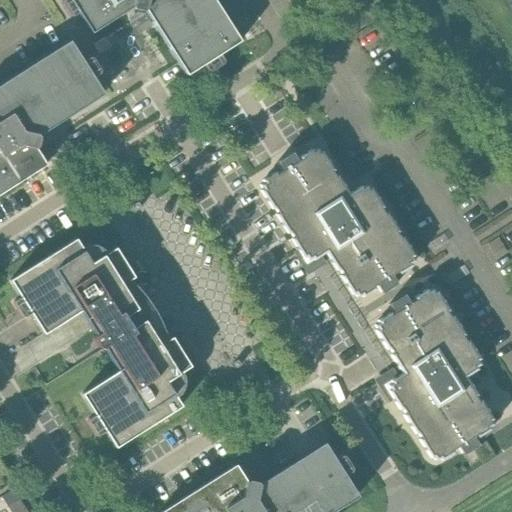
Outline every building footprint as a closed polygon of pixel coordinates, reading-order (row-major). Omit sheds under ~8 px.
[(62,0),(62,1),(61,4),(69,16),(72,17),(78,13),(91,33),(132,7),(134,9),(143,11),(145,10),(186,76),(203,65),(207,71),(210,72),(222,64),(223,61),(219,55),(240,41),(213,0),(62,0)] [(88,58),(82,61),(69,41),(0,84),(0,194),(46,165),(35,148),(37,147),(39,138),(38,136),(103,94),(92,78),(98,74),(99,71),(91,58),(88,58)] [(262,183),(259,185),(261,189),(259,191),(271,209),(273,208),(276,213),(274,215),(286,234),(289,232),(292,238),(290,239),(296,250),(293,252),(294,254),(307,275),(326,264),(320,255),(324,253),(331,265),(335,271),(337,270),(341,275),(339,276),(343,283),(351,295),(353,294),(355,298),(359,295),(361,298),(374,289),(372,287),(375,285),(380,294),(396,284),(390,276),(396,272),(397,274),(410,266),(409,264),(413,262),(410,258),(412,256),(400,237),(398,239),(395,233),(397,232),(385,213),(383,214),(379,209),(381,208),(369,189),(367,190),(365,186),(361,189),(359,186),(347,194),(336,176),(333,177),(330,172),(332,171),(320,152),(318,153),(316,149),(312,152),(310,149),(297,158),(299,160),(296,161),(291,153),(276,162),(281,171),(275,175),(274,172),(261,181),(262,183)] [(83,246),(81,247),(75,239),(9,280),(19,297),(14,301),(13,304),(21,316),(24,317),(30,313),(43,334),(80,311),(93,332),(91,333),(90,335),(98,348),(100,348),(102,347),(117,371),(81,394),(94,415),(88,418),(87,422),(95,434),(98,435),(104,431),(115,448),(181,406),(175,397),(178,395),(180,393),(182,390),(183,387),(184,384),(184,381),(183,378),(182,375),(181,372),(190,366),(171,337),(167,340),(160,323),(152,307),(141,293),(129,280),(134,277),(115,248),(106,253),(104,251),(102,249),(100,247),(97,246),(95,245),(92,245),(89,245),(86,245),(83,246)] [(378,323),(374,326),(376,330),(374,331),(382,343),(386,350),(388,348),(392,354),(389,355),(401,374),(397,376),(392,368),(374,380),(384,395),(389,403),(393,400),(399,410),(401,408),(404,414),(402,415),(414,434),(416,433),(420,438),(417,440),(430,459),(432,457),(434,461),(438,459),(440,461),(452,453),(451,450),(457,447),(462,455),(477,446),(477,445),(472,437),(474,436),(476,438),(489,430),(488,429),(487,428),(491,425),(489,421),(491,420),(479,401),(477,402),(473,397),(476,395),(464,377),(476,369),(475,367),(479,365),(476,361),(478,359),(466,341),(464,342),(461,337),(463,335),(451,316),(449,318),(446,312),(448,311),(436,292),(433,293),(431,289),(427,292),(426,290),(413,298),(414,300),(408,304),(403,295),(388,305),(393,313),(390,315),(389,313),(376,321),(378,323)] [(235,464),(190,492),(158,511),(332,511),(357,496),(344,475),(350,471),(351,468),(343,456),(340,455),(333,459),(323,442),(257,484),(256,482),(247,480),(245,481),(235,464)] [(473,450),(463,456),(469,466),(479,460),(473,450)] [(19,511),(25,509),(18,499),(7,506),(10,511),(19,511)]
